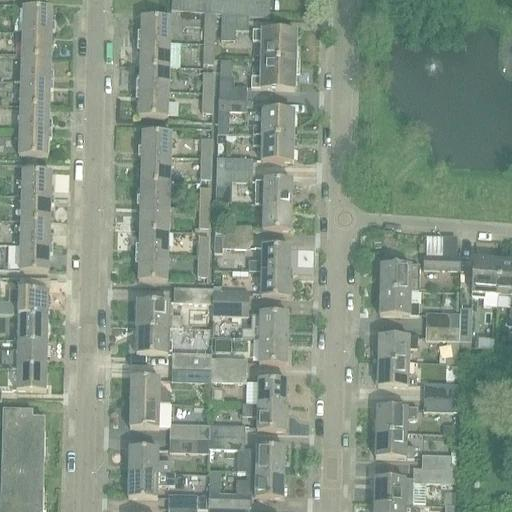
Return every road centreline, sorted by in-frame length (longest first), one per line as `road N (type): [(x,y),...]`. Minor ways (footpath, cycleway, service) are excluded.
road 1 (residential): [(85,511),(95,0)]
road 2 (residential): [(322,511),(330,221)]
road 3 (residential): [(330,221),(332,0)]
road 4 (residential): [(330,221),(511,229)]
